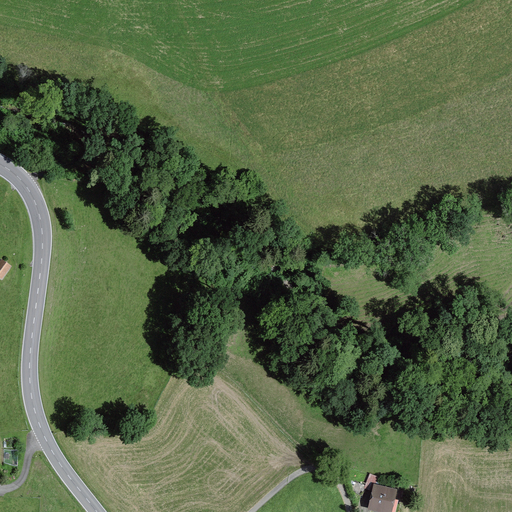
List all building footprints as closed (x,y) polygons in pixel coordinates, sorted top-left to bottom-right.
[(2,262),(0,263),(0,278),(1,280),(10,268),(2,262)] [(439,313),(447,326),(458,319),(451,306),(439,313)] [(364,486),(372,490),(377,478),(370,476),(368,477),(364,486)] [(347,490),(360,496),(364,486),(351,481),(347,490)] [(375,488),(370,509),(381,511),(389,511),(394,492),(375,488)]
